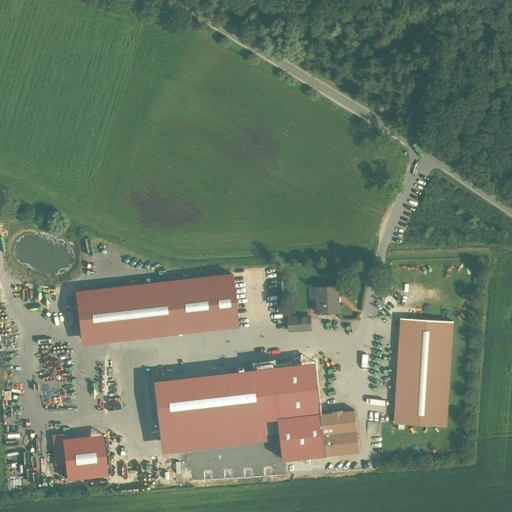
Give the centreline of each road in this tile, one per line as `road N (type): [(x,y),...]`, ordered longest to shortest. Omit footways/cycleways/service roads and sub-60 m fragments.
road 1 (unclassified): [(166,0),(216,21),(424,151)]
road 2 (unclassified): [(424,151),(383,237),(366,313)]
